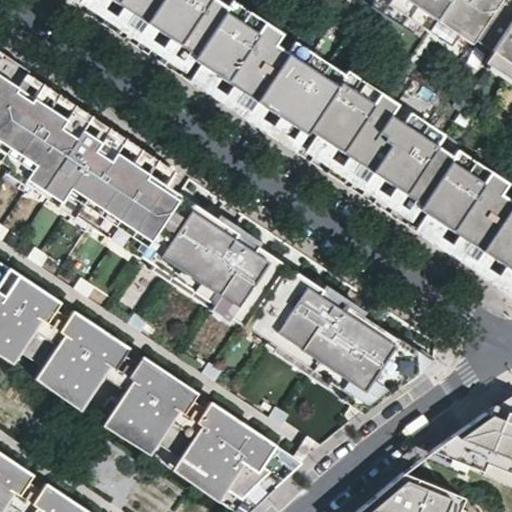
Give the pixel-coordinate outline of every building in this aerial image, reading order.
[(103,7),(93,0),(78,0),(78,1),(98,15),(99,13),(103,7)] [(511,272),(511,274),(511,201),(499,193),(449,160),(452,156),(436,145),(402,123),(389,114),(339,82),(336,86),(286,53),(272,44),(224,12),(227,7),(216,0),(112,0),(115,2),(109,10),(126,21),(132,13),(156,29),(169,37),(195,55),(192,59),(198,63),(219,76),(231,84),(266,107),(278,115),(305,133),(307,129),(313,133),(334,147),(340,151),(334,159),(351,170),(357,162),(381,178),(393,187),(420,204),(417,208),(423,212),(443,225),(456,233),(491,256),(503,265),(511,270),(511,272)] [(280,32),(231,0),(224,12),(272,44),(280,32)] [(387,0),(385,5),(426,32),(434,21),(456,36),(470,45),(473,41),(490,52),(511,66),(511,2),(508,0),(387,0)] [(331,9),(323,20),(337,29),(345,18),(331,9)] [(126,21),(109,10),(105,17),(103,18),(101,23),(109,28),(118,34),(121,30),(126,21)] [(132,13),(126,21),(121,30),(130,36),(145,46),(147,44),(151,38),(156,29),(132,13)] [(449,47),(456,36),(434,21),(426,32),(449,47)] [(169,37),(159,52),(157,54),(183,71),(192,59),(195,55),(169,37)] [(344,75),(294,42),(286,53),(336,86),(339,82),(344,75)] [(157,54),(159,52),(147,44),(145,46),(157,54)] [(0,51),(0,141),(18,154),(12,162),(33,176),(42,182),(39,188),(59,202),(63,196),(143,249),(179,195),(168,188),(16,87),(25,73),(27,70),(0,51)] [(487,67),(488,66),(511,81),(511,66),(490,52),(482,63),(487,67)] [(401,55),(394,67),(407,76),(415,65),(401,55)] [(198,63),(187,80),(207,93),(208,91),(219,76),(198,63)] [(395,104),(346,72),(344,75),(339,82),(389,114),(395,104)] [(95,120),(25,73),(16,87),(168,188),(177,174),(95,120)] [(221,99),(219,102),(230,109),(254,125),(256,122),(266,107),(231,84),(221,99)] [(221,99),(208,91),(207,93),(219,102),(221,99)] [(459,94),(452,106),(466,115),(473,103),(459,94)] [(442,135),(409,113),(402,123),(436,145),(442,135)] [(305,133),(278,115),(275,120),(302,137),(305,133)] [(302,137),(275,120),(268,130),(266,133),(293,150),(302,137)] [(266,133),(268,130),(256,122),(254,125),(266,133)] [(334,147),(313,133),(308,142),(329,155),(334,147)] [(22,177),(29,182),(33,176),(12,162),(18,154),(0,141),(0,162),(9,168),(6,172),(19,181),(22,177)] [(329,155),(308,142),(302,151),(323,164),(324,162),(329,155)] [(505,183),(456,150),(452,156),(449,160),(499,193),(505,183)] [(351,170),(334,159),(330,166),(328,168),(326,172),(334,178),(343,184),(345,180),(351,170)] [(357,162),(351,170),(376,186),(381,178),(357,162)] [(345,180),(369,195),(371,193),(376,186),(351,170),(345,180)] [(420,204),(393,187),(388,194),(414,211),(417,208),(420,204)] [(382,204),(383,201),(371,193),(369,195),(382,204)] [(414,211),(388,194),(382,204),(408,221),(414,211)] [(214,218),(179,195),(143,249),(139,255),(152,264),(157,256),(179,271),(174,279),(212,304),(217,296),(238,310),(233,319),(248,329),(255,319),(273,331),(264,345),(290,362),(298,350),(331,372),(326,380),(344,392),(340,399),(361,412),(388,391),(435,358),(397,333),(394,338),(359,315),(340,302),(337,307),(318,294),(321,289),(255,245),(251,250),(233,238),(236,233),(214,218)] [(143,249),(63,196),(59,202),(139,255),(143,249)] [(443,225),(423,212),(421,216),(441,229),(443,225)] [(247,233),(218,213),(214,218),(236,233),(233,238),(251,250),(255,245),(258,240),(247,233)] [(433,240),(441,229),(421,216),(412,229),(432,243),(433,240)] [(0,223),(0,239),(1,240),(8,229),(0,223)] [(456,233),(454,237),(489,260),(491,256),(456,233)] [(480,272),(489,260),(454,237),(446,249),(444,251),(479,274),(480,272)] [(444,251),(446,249),(433,240),(432,243),(444,251)] [(34,246),(27,257),(41,266),(48,256),(34,246)] [(179,271),(157,256),(152,264),(149,268),(264,345),(273,331),(255,319),(248,329),(233,319),(238,310),(217,296),(212,304),(174,279),(179,271)] [(511,274),(511,272),(511,270),(503,265),(501,268),(511,274)] [(0,338),(4,341),(51,372),(79,391),(88,397),(102,376),(109,365),(114,369),(124,354),(129,347),(72,309),(67,316),(57,331),(62,334),(55,344),(33,329),(40,319),(45,322),(55,308),(60,301),(8,266),(4,273),(0,270),(0,338)] [(501,289),(511,274),(501,268),(493,280),(492,283),(501,289)] [(486,276),(480,272),(479,274),(492,283),(493,280),(486,276)] [(511,274),(501,289),(511,295),(511,274)] [(80,277),(73,287),(87,297),(94,286),(80,277)] [(352,302),(324,284),(321,289),(318,294),(337,307),(340,302),(359,315),(363,309),(352,302)] [(57,331),(67,316),(55,308),(45,322),(40,319),(33,329),(55,344),(62,334),(57,331)] [(133,313),(127,323),(140,332),(147,322),(133,313)] [(210,357),(227,324),(206,313),(189,346),(210,357)] [(298,350),(290,362),(323,384),(326,380),(331,372),(298,350)] [(127,377),(136,362),(124,354),(114,369),(109,365),(102,376),(124,390),(131,380),(127,377)] [(197,392),(141,355),(136,362),(127,377),(131,380),(124,390),(116,402),(109,397),(103,407),(119,418),(147,436),(186,462),(200,471),(192,483),(235,511),(248,511),(276,485),(302,462),(209,400),(205,408),(188,433),(176,424),(192,399),(197,392)] [(208,362),(201,373),(214,381),(221,371),(208,362)] [(43,384),(71,403),(79,391),(51,372),(43,384)] [(188,433),(205,408),(192,399),(176,424),(188,433)] [(267,417),(281,426),(288,415),(274,406),(267,417)] [(511,415),(503,412),(441,453),(411,475),(365,511),(455,511),(465,488),(427,472),(441,461),(464,471),(467,467),(474,470),(511,483),(511,415)] [(111,430),(139,448),(147,436),(119,418),(111,430)] [(0,511),(90,511),(46,482),(41,490),(32,503),(37,506),(33,511),(21,511),(8,503),(15,491),(20,495),(29,482),(34,474),(0,451),(0,511)] [(192,483),(200,471),(186,462),(178,474),(192,483)] [(32,503),(41,490),(29,482),(20,495),(15,491),(8,503),(21,511),(33,511),(37,506),(32,503)]
